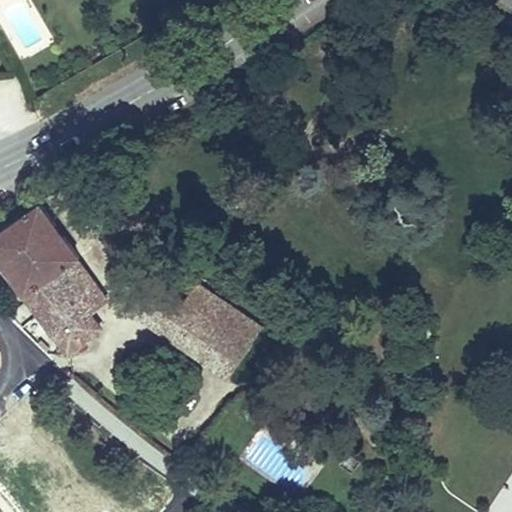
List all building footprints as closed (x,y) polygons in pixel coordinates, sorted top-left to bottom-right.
[(0,230),(0,256),(68,353),(86,340),(76,323),(90,314),(86,307),(95,302),(99,308),(108,302),(78,260),(80,258),(41,203),(0,230)] [(128,308),(226,378),(262,328),(228,304),(214,324),(205,317),(156,283),(128,308)] [(219,298),(205,317),(214,324),(228,304),(219,298)] [(86,307),(90,314),(99,308),(95,302),(86,307)] [(90,314),(76,323),(86,340),(100,330),(90,314)]
